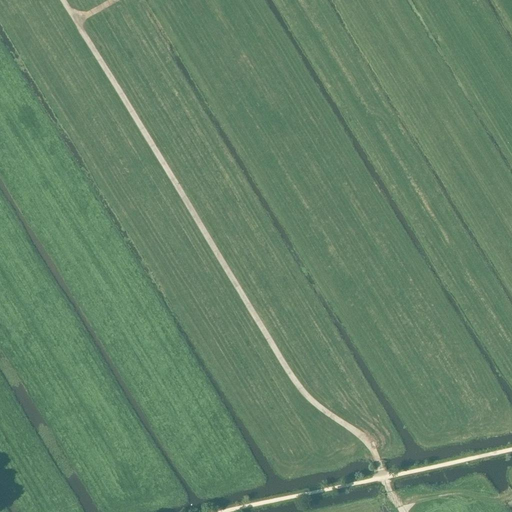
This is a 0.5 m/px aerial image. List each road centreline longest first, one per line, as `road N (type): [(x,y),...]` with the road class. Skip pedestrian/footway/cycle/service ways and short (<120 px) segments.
road 1 (track): [(384,477),(373,450),(293,379),(63,0)]
road 2 (track): [(223,511),(384,477)]
road 3 (track): [(384,477),(511,449)]
road 4 (track): [(395,502),(459,491),(495,500),(511,494)]
